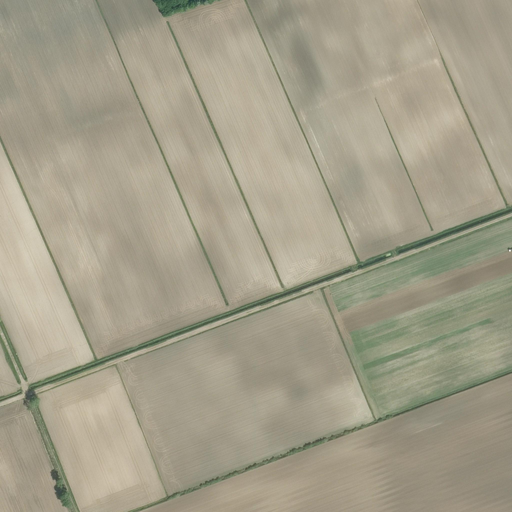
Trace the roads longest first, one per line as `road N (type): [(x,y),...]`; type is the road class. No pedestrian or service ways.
road 1 (track): [(27,395),(511,214)]
road 2 (track): [(27,395),(73,511)]
